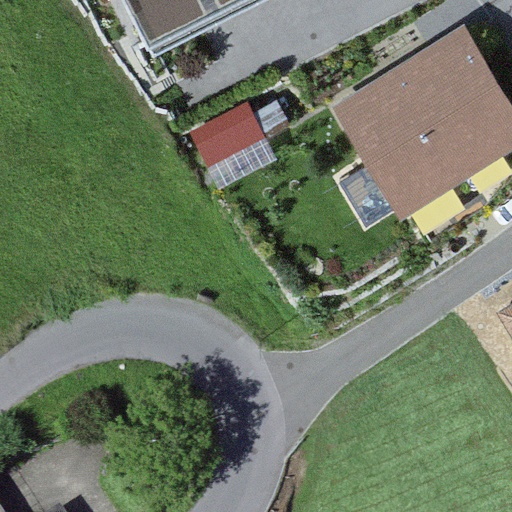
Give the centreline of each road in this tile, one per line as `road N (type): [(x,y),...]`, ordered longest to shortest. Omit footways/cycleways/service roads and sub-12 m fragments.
road 1 (residential): [(248,423),(470,285),(511,245)]
road 2 (tertiary): [(248,423),(225,380),(193,353),(127,336),(34,369),(0,394)]
